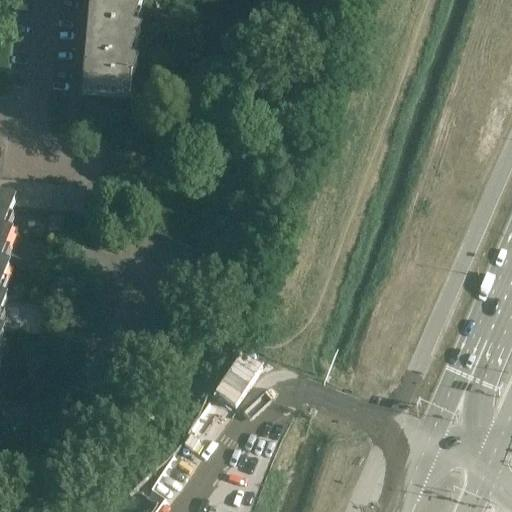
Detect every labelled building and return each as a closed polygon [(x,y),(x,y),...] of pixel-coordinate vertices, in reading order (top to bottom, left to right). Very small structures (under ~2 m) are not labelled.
[(91,0),(82,99),(84,99),(84,94),(130,98),(129,103),(131,103),(139,0),(91,0)] [(0,208),(10,209),(13,184),(12,183),(12,184),(2,183),(0,182),(0,187),(0,208)] [(0,331),(11,209),(10,209),(0,208),(0,187),(0,182),(0,331)] [(23,210),(25,185),(24,185),(24,186),(14,185),(14,184),(13,184),(10,209),(11,209),(23,210)] [(35,211),(37,186),(36,186),(36,187),(26,186),(26,185),(25,185),(23,210),(35,211)] [(47,213),(49,187),(48,187),(48,188),(38,187),(38,186),(37,186),(35,211),(47,213)] [(59,214),(62,188),(61,188),(61,189),(51,188),(51,187),(49,187),(47,213),(59,214)] [(72,215),(74,189),(73,189),(73,190),(63,189),(63,188),(62,188),(59,214),(72,215)] [(87,191),(86,191),(85,190),(85,191),(75,190),(75,189),(74,189),(72,215),(84,216),(87,191)]
